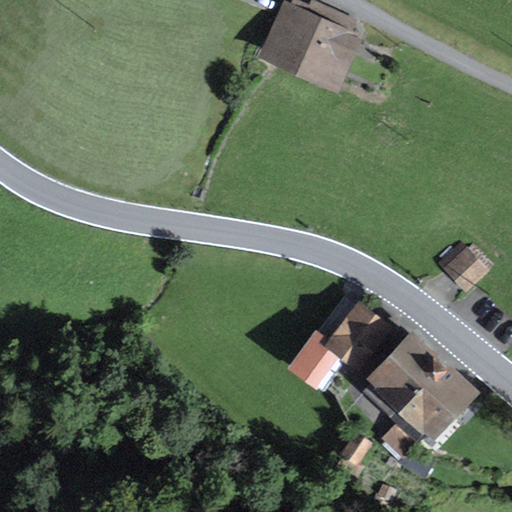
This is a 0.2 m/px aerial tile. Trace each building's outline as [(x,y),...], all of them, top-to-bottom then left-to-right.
[(290,9),(273,49),(329,74),(347,34),(290,9)] [(467,251),(449,268),(465,286),(484,269),(467,251)] [(359,307),(330,344),(356,364),(385,327),(359,307)] [(365,389),(399,422),(419,441),(469,389),(414,336),(365,389)] [(438,459),(419,441),(399,422),(385,437),(404,455),(401,462),(421,481),(438,459)] [(357,433),(337,461),(355,475),(362,466),(356,461),(369,442),(357,433)]
